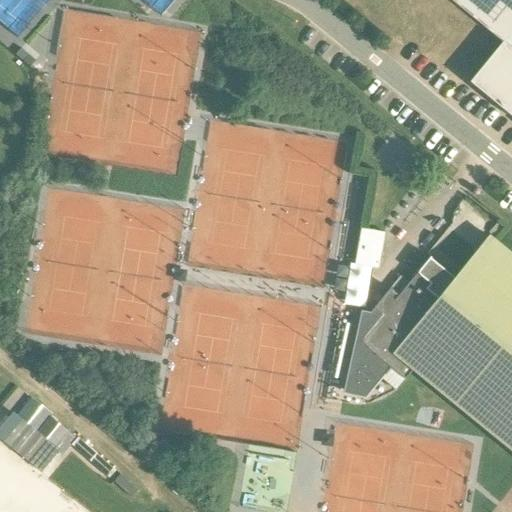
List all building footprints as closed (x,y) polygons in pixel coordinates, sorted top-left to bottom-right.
[(511,0),(447,0),(501,44),(468,84),(511,119),(511,0)] [(374,161),(407,181),(423,154),(390,134),(374,161)] [(354,266),(377,270),(383,234),(360,230),(354,266)] [(511,256),(488,237),(453,279),(428,259),(407,284),(399,277),(368,315),(364,314),(360,313),(342,395),(364,400),(380,380),(393,391),(395,392),(403,381),(404,381),(411,373),(511,455),(511,256)] [(12,413),(0,428),(0,441),(41,473),(56,454),(61,458),(70,447),(108,480),(115,473),(76,439),(50,419),(52,416),(30,399),(16,417),(12,413)] [(119,476),(112,483),(131,499),(137,492),(119,476)]
